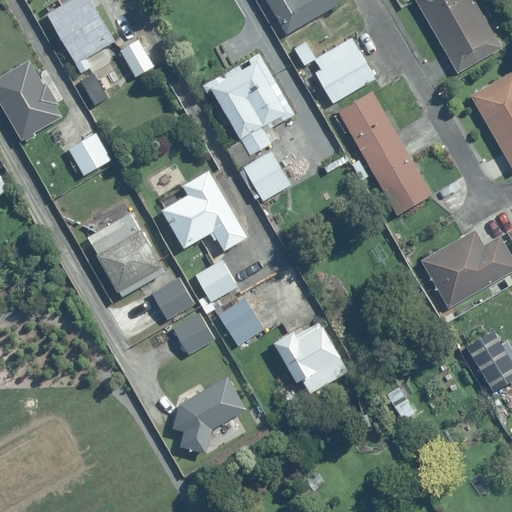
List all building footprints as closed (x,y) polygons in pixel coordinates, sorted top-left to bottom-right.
[(117,40),(116,38),(93,0),(71,0),(50,13),(79,62),(117,40)] [(339,0),(270,0),(288,29),(339,0)] [(503,44),(477,0),(419,0),(459,69),(503,44)] [(120,49),(122,51),(137,76),(157,64),(140,37),(120,49)] [(354,37),(318,58),(322,66),(317,69),(334,99),(377,75),(354,37)] [(306,39),(296,44),(305,61),(315,55),(306,39)] [(208,93),(214,90),(253,155),(272,143),(261,124),(281,113),(286,121),(297,114),(293,106),(260,51),(204,84),(208,93)] [(29,61),(0,77),(0,101),(22,139),(25,137),(26,141),(34,136),(33,133),(61,117),(54,105),(57,104),(45,85),(43,86),(29,61)] [(511,69),(472,91),(511,160),(511,69)] [(375,88),(340,107),(371,161),(406,142),(375,88)] [(85,174),(88,173),(114,158),(99,131),(70,146),(85,174)] [(406,142),(371,161),(399,211),(434,191),(406,142)] [(245,165),(247,169),(266,200),(267,201),(294,185),(292,182),(273,149),(245,165)] [(364,164),(360,157),(354,160),(358,168),(364,164)] [(364,164),(358,168),(363,176),(369,173),(364,164)] [(160,196),(163,195),(185,181),(176,165),(150,181),(160,196)] [(163,211),(184,247),(213,230),(225,249),(246,237),(208,173),(184,187),(189,196),(163,211)] [(89,234),(92,239),(121,290),(162,267),(130,210),(89,234)] [(511,268),(511,252),(501,233),(485,242),(475,227),(422,257),(449,304),(511,268)] [(212,302),(217,299),(240,285),(225,258),(197,274),(209,295),(199,300),(207,313),(216,308),(212,302)] [(169,319),(173,317),(196,305),(181,276),(154,291),(169,319)] [(219,314),(221,318),(240,345),(265,327),(244,296),(219,314)] [(190,354),(192,353),(217,339),(202,312),(174,327),(190,354)] [(312,393),(319,389),(351,369),(323,323),(300,337),(295,328),(274,341),(299,381),(303,378),(312,393)] [(465,341),(470,349),(495,391),(511,380),(511,354),(493,323),(465,341)] [(207,453),(213,430),(248,407),(227,375),(183,403),(176,426),(186,429),(182,445),(207,453)] [(388,393),(390,396),(406,421),(419,413),(401,385),(388,393)]
